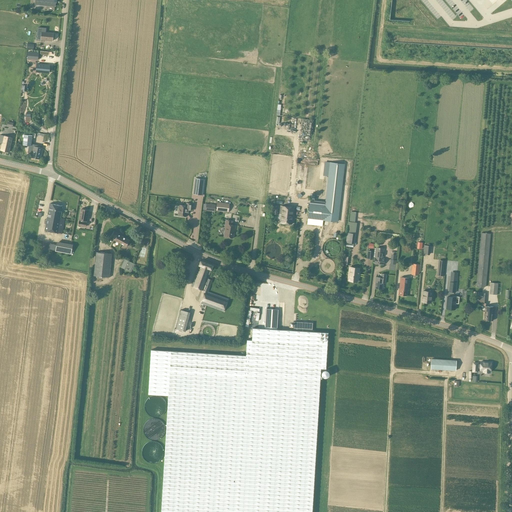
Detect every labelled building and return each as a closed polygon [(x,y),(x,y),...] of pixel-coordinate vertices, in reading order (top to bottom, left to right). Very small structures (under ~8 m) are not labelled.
[(42,32),(41,40),(53,41),(53,33),(42,32)] [(37,64),(37,71),(42,72),(48,73),(49,65),(37,64)] [(0,142),(2,143),(1,150),(9,152),(12,138),(0,134),(0,142)] [(32,135),(24,135),(23,145),(30,145),(31,145),(31,143),(32,135)] [(34,146),(31,157),(40,159),(42,148),(34,146)] [(308,219),(338,222),(345,164),(331,162),(325,205),(310,204),(308,219)] [(195,178),(193,194),(203,195),(204,179),(195,178)] [(217,202),(216,211),(228,212),(229,203),(217,202)] [(62,233),(65,219),(60,218),(63,206),(50,203),(45,230),(62,233)] [(179,205),(178,215),(186,216),(187,210),(190,210),(191,203),(187,203),(186,206),(179,205)] [(206,203),(205,210),(215,211),(215,204),(206,203)] [(281,214),(280,223),(292,224),(293,216),(294,216),(294,207),(281,206),(280,214),(281,214)] [(85,226),(86,220),(87,220),(88,210),(81,209),(79,219),(78,225),(85,226)] [(225,228),(224,236),(233,238),(235,225),(231,225),(232,221),(226,220),(225,228)] [(114,240),(126,246),(129,240),(118,234),(119,233),(114,231),(111,236),(115,238),(114,240)] [(346,243),(353,244),(355,234),(348,232),(346,243)] [(486,288),(491,233),(487,233),(485,232),(485,233),(481,233),(476,287),(486,288)] [(323,252),(326,256),(331,257),(335,256),(338,253),(340,249),(339,244),(336,241),(331,240),(327,241),(324,244),(322,248),(323,252)] [(71,254),(73,244),(57,241),(56,244),(50,243),(49,250),(71,254)] [(374,263),(383,265),(384,259),(382,258),(383,248),(377,247),(374,263)] [(111,260),(112,254),(96,252),(93,276),(109,277),(111,260)] [(135,264),(134,264),(124,259),(120,267),(131,272),(135,264)] [(199,265),(198,269),(191,286),(205,291),(201,303),(224,311),(228,299),(208,292),(212,280),(208,278),(211,269),(211,270),(213,265),(201,260),(199,265)] [(350,267),(348,280),(358,282),(360,268),(350,267)] [(376,277),(375,288),(382,289),(383,283),(385,283),(386,274),(381,274),(381,278),(376,277)] [(401,277),(398,295),(407,296),(409,278),(401,277)] [(490,282),(489,294),(497,294),(498,283),(490,282)] [(423,291),(422,302),(430,303),(430,297),(432,297),(432,291),(428,290),(428,291),(423,291)] [(458,303),(459,297),(453,296),(453,297),(447,297),(446,309),(453,309),(455,309),(456,303),(458,303)] [(485,306),(484,320),(493,320),(494,306),(485,306)] [(185,331),(191,312),(181,310),(176,329),(185,331)] [(168,395),(164,470),(161,511),(311,511),(320,368),(326,369),(328,332),(312,331),(313,323),(293,321),(293,330),(252,328),(252,340),(247,339),(246,355),(151,350),(148,394),(168,395)] [(431,359),(431,369),(456,370),(456,360),(431,359)] [(490,371),(491,371),(491,362),(480,362),(480,364),(478,364),(478,363),(473,363),(473,368),(477,368),(477,367),(480,368),(480,370),(484,370),(483,372),(489,373),(490,371)] [(145,404),(145,406),(145,407),(145,408),(145,410),(146,411),(147,412),(148,413),(149,414),(150,415),(151,415),(152,416),(153,416),(155,416),(156,416),(157,416),(159,416),(160,415),(161,415),(162,414),(163,413),(164,412),(165,411),(165,410),(165,408),(166,407),(166,406),(166,404),(165,403),(165,402),(165,401),(164,400),(163,399),(162,398),(161,397),(160,396),(159,396),(157,395),(156,395),(155,395),(153,395),(152,396),(151,396),(150,397),(149,398),(148,399),(147,400),(146,401),(145,402),(145,403),(145,404)] [(148,421),(147,421),(146,422),(145,424),(144,425),(144,426),(144,427),(143,429),(144,430),(144,431),(144,433),(145,434),(145,435),(146,436),(147,437),(148,438),(149,438),(150,439),(152,439),(153,440),(154,440),(156,439),(157,439),(158,439),(159,438),(161,437),(162,436),(162,435),(163,434),(164,433),(164,432),(165,431),(165,429),(165,428),(164,427),(164,425),(164,424),(163,423),(162,422),(161,421),(160,420),(159,420),(158,419),(156,419),(155,418),(154,418),(152,418),(151,419),(150,419),(149,420),(148,421)] [(146,443),(145,444),(144,445),(143,447),(143,448),(142,449),(142,450),(142,452),(142,453),(142,454),(143,456),(143,457),(144,458),(145,459),(146,460),(147,461),(148,461),(149,462),(150,462),(152,463),(153,463),(154,463),(156,462),(157,462),(158,461),(159,460),(160,460),(161,459),(162,457),(162,456),(163,455),(163,454),(163,452),(163,451),(163,450),(163,448),(162,447),(161,446),(161,445),(160,444),(159,443),(157,442),(156,442),(155,442),(154,441),(152,441),(151,441),(150,442),(148,442),(147,443),(146,443)]
